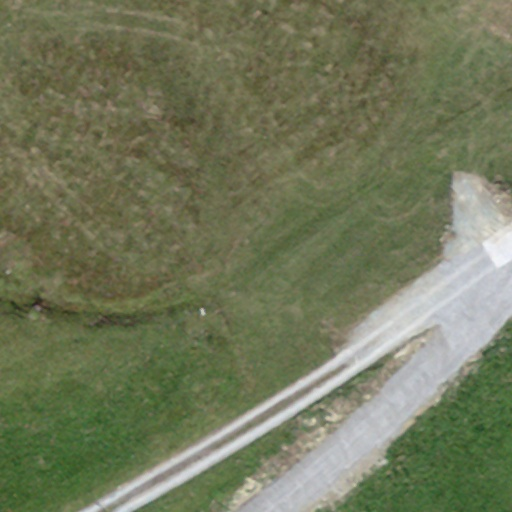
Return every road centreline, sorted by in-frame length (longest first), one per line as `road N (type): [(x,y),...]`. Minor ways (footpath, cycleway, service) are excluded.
road 1 (track): [(126,511),(511,279)]
road 2 (track): [(287,511),(454,385),(511,292)]
